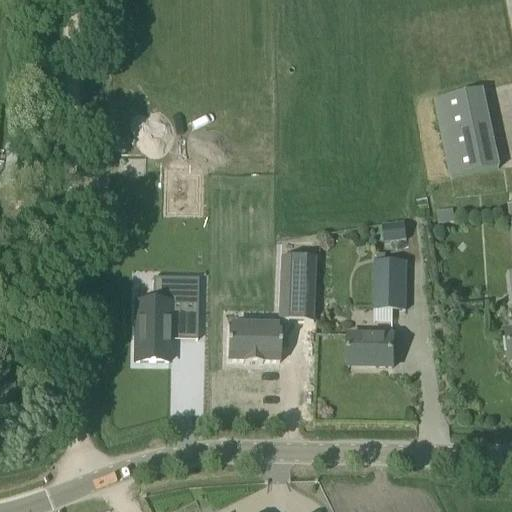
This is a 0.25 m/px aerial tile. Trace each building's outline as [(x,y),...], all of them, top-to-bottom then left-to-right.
[(433,102),(450,180),(500,169),(483,91),(433,102)] [(199,176),(178,176),(178,192),(165,191),(165,215),(178,215),(178,216),(199,216),(199,176)] [(435,212),(437,227),(454,225),(452,210),(435,212)] [(381,226),(384,246),(407,243),(405,223),(381,226)] [(280,259),(278,323),(313,324),(316,261),(280,259)] [(372,313),(407,313),(407,262),(372,262),(372,313)] [(140,306),(139,364),(172,365),(172,318),(200,319),(201,281),(156,280),(156,306),(140,306)] [(229,329),(228,365),(245,366),(245,367),(263,368),(263,366),(280,367),(281,331),(229,329)] [(349,334),(348,367),(349,367),(371,367),(371,370),(392,370),(393,350),(393,336),(349,334)]
